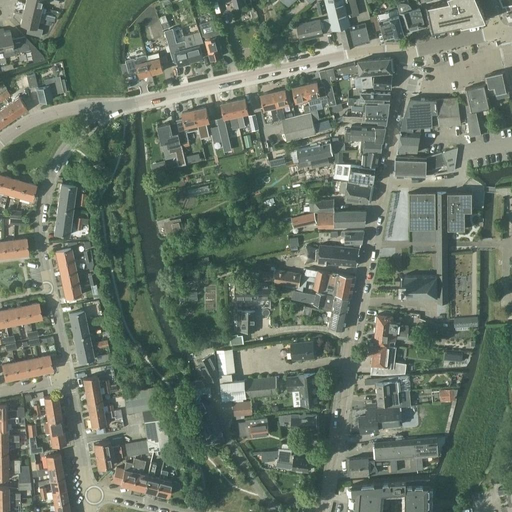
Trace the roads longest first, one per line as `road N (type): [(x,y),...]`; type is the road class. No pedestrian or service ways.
road 1 (residential): [(383,185),(323,511)]
road 2 (residential): [(68,377),(40,241),(47,183),(67,143),(116,105)]
road 3 (residential): [(116,105),(414,50)]
road 4 (residential): [(383,185),(458,180),(472,151),(511,144)]
road 5 (residential): [(414,50),(383,185)]
road 6 (residential): [(0,142),(66,110),(116,105)]
